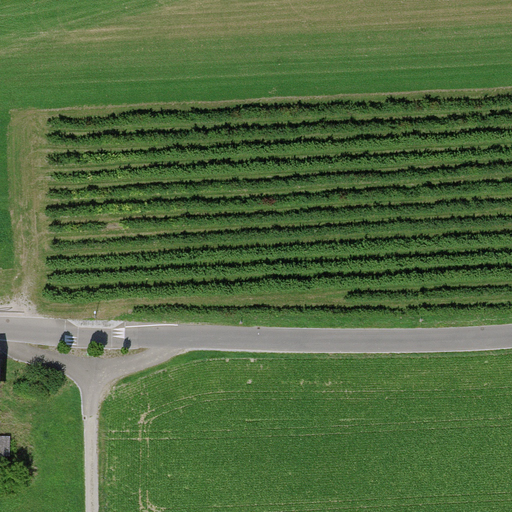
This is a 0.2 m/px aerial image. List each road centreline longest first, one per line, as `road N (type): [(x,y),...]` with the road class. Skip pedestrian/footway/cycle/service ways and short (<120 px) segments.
road 1 (unclassified): [(511,335),(287,341),(0,331)]
road 2 (track): [(3,331),(19,352),(89,370),(135,364),(178,338)]
road 3 (track): [(89,370),(91,511)]
